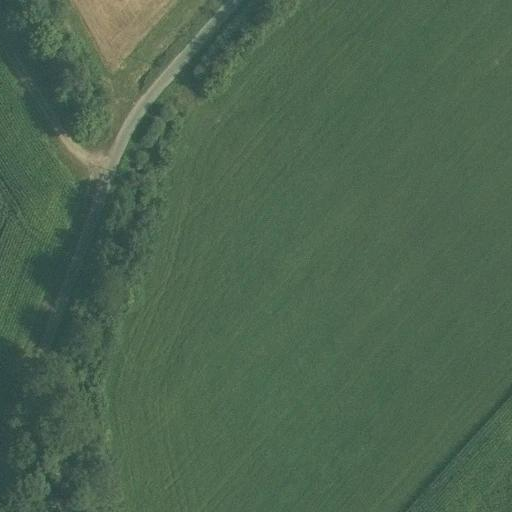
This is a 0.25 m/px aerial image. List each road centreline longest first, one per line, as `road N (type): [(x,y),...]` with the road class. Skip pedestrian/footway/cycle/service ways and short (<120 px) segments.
road 1 (unclassified): [(0,463),(131,132),(247,0)]
road 2 (track): [(0,13),(103,193)]
